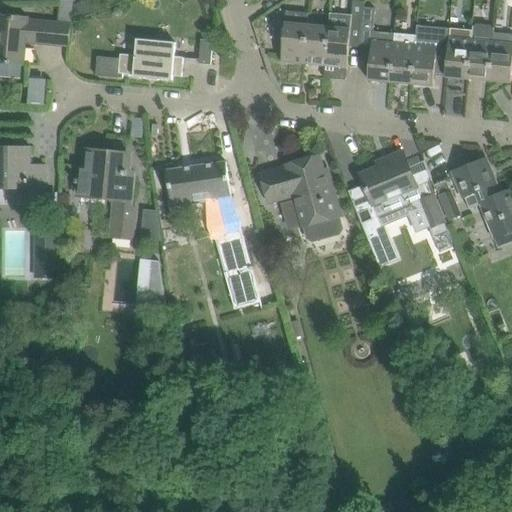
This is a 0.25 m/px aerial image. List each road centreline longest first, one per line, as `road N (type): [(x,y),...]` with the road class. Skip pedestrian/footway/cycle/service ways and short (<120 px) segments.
road 1 (residential): [(247,108),(511,140)]
road 2 (residential): [(64,93),(247,108)]
